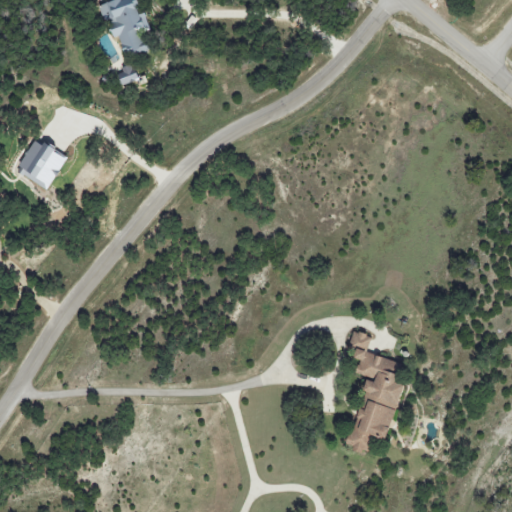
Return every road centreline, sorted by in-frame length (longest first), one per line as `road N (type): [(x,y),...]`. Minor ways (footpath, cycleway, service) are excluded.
road 1 (residential): [(389,0),(332,72),(296,102),(183,170),(76,290),(0,409)]
road 2 (residential): [(403,0),(511,92)]
